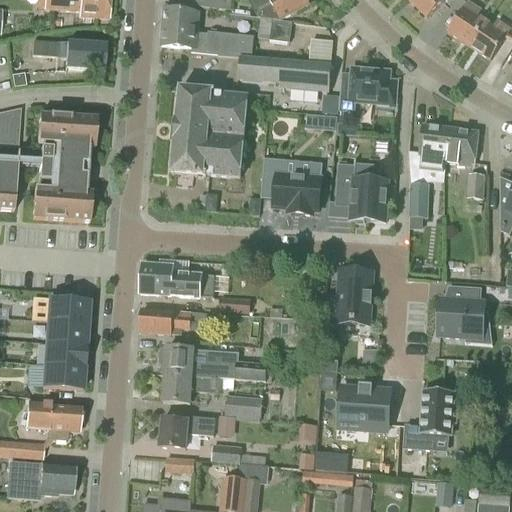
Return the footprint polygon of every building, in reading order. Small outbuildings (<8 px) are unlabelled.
[(107,22),(108,0),(36,0),(36,11),(78,15),(78,20),(107,22)] [(231,13),(232,2),(231,2),(231,0),(208,0),(207,10),(230,13),(231,13)] [(309,8),(304,0),(270,0),(267,1),(271,7),(255,5),(253,19),(281,23),(309,8)] [(408,0),(407,1),(427,21),(447,1),(447,0),(408,0)] [(468,50),(485,25),(476,20),(480,14),(467,6),(447,36),(468,50)] [(240,62),(251,62),(253,41),(209,36),(208,43),(194,42),(196,15),(163,11),(160,50),(189,53),(189,57),(240,62)] [(288,46),(292,26),(261,22),(258,41),(288,46)] [(485,25),(468,50),(490,63),(510,33),(497,25),(493,30),(485,25)] [(102,74),(104,49),(32,44),(31,60),(64,62),(63,71),(102,74)] [(331,69),(251,62),(240,62),(238,84),(280,88),(280,91),(329,96),(331,69)] [(164,79),(183,82),(185,69),(167,65),(164,79)] [(341,83),(338,113),(353,114),(353,105),(394,108),(395,86),(388,85),(389,75),(352,72),(351,77),(351,84),(341,83)] [(13,89),(25,87),(23,75),(11,77),(13,89)] [(175,149),(172,177),(207,181),(207,179),(207,178),(214,179),(240,182),(243,155),(245,127),(247,101),(236,100),(222,98),(215,98),(214,97),(214,95),(180,92),(177,121),(177,126),(175,143),(175,149)] [(19,112),(0,116),(0,150),(17,152),(19,112)] [(38,171),(86,174),(88,151),(93,152),(95,123),(37,119),(36,148),(56,149),(55,166),(50,165),(50,154),(39,153),(38,171)] [(336,135),(337,121),(328,120),(327,134),(336,135)] [(445,166),(449,133),(422,129),(417,164),(420,164),(419,173),(444,176),(444,166),(445,166)] [(449,133),(445,166),(473,170),(477,136),(449,133)] [(313,219),(313,215),(318,215),(321,181),(283,178),(284,164),(264,162),(260,201),(273,203),(273,211),(287,213),(287,217),(290,217),(301,218),(313,219)] [(354,183),(355,169),(355,163),(354,163),(353,169),(338,168),(335,210),(351,211),(350,223),(356,224),(364,224),(385,226),(386,203),(390,203),(391,189),(387,189),(387,186),(374,185),(354,183)] [(0,213),(13,214),(15,170),(0,168),(0,213)] [(85,196),(86,174),(38,171),(37,188),(48,189),(49,177),(55,178),(54,194),(33,193),(31,222),(89,226),(90,196),(85,196)] [(483,203),(485,178),(468,177),(466,201),(483,203)] [(511,185),(500,181),(500,235),(509,238),(511,232),(511,185)] [(428,222),(429,188),(410,187),(408,222),(428,222)] [(213,304),(215,281),(172,277),(173,271),(143,268),(140,297),(213,304)] [(368,325),(371,275),(339,274),(338,299),(326,298),(324,323),(368,325)] [(322,298),(323,278),(301,277),(301,288),(311,289),(311,297),(322,298)] [(483,316),(484,305),(480,305),(481,292),(461,291),(460,303),(445,302),(443,321),(438,321),(437,340),(465,342),(466,342),(467,332),(482,333),(483,316)] [(249,316),(250,303),(220,301),(219,314),(249,316)] [(46,325),(86,328),(88,306),(48,303),(46,325)] [(190,333),(191,317),(173,316),(142,313),(141,335),(181,339),(182,333),(190,333)] [(46,325),(45,347),(84,350),(86,328),(46,325)] [(83,372),(84,350),(45,347),(43,369),(83,372)] [(163,378),(234,384),(234,383),(271,386),(272,376),(266,376),(267,367),(236,365),(236,362),(210,360),(208,354),(161,351),(159,353),(159,366),(161,369),(161,376),(163,378)] [(42,391),(81,394),(83,372),(43,369),(42,391)] [(233,394),(234,384),(163,378),(161,405),(190,407),(191,395),(216,397),(216,393),(233,394)] [(389,393),(372,392),(372,389),(359,388),(359,391),(341,390),(339,426),(366,428),(366,434),(387,436),(389,393)] [(450,439),(451,426),(456,427),(457,409),(452,409),(453,396),(423,394),(421,429),(405,428),(403,452),(434,454),(436,438),(450,439)] [(225,419),(241,420),(260,422),(262,402),(226,399),(225,419)] [(49,408),(39,407),(26,405),(23,429),(47,431),(46,443),(66,445),(67,434),(77,435),(80,410),(49,406),(49,408)] [(159,451),(184,453),(186,437),(214,439),(215,421),(202,421),(202,419),(174,417),(173,423),(162,422),(159,451)] [(235,421),(219,420),(218,440),(234,441),(235,421)] [(0,460),(41,464),(43,448),(0,444),(0,460)] [(211,465),(239,467),(240,467),(241,451),(212,449),(211,465)] [(193,478),(194,462),(166,461),(165,476),(193,478)] [(70,498),(72,472),(7,466),(4,502),(39,505),(40,499),(55,500),(56,496),(70,498)] [(240,468),(240,467),(239,467),(238,482),(222,481),(218,511),(243,511),(248,468),(240,468)] [(248,468),(243,511),(257,511),(260,487),(266,488),(268,470),(248,468)] [(352,490),(353,479),(303,474),(302,486),(352,490)] [(349,511),(369,511),(373,484),(355,482),(353,500),(351,500),(349,511)] [(451,511),(453,488),(437,486),(435,510),(451,511)] [(509,511),(511,492),(479,490),(477,511),(509,511)] [(308,511),(310,498),(301,497),(299,511),(308,511)] [(349,511),(351,500),(338,498),(336,511),(349,511)]
